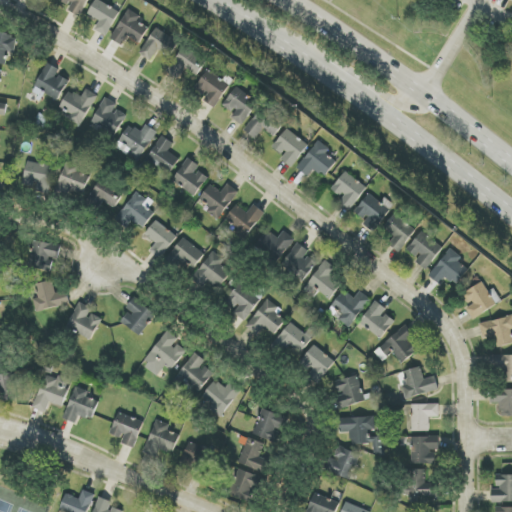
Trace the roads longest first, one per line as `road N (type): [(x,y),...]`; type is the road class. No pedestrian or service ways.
road 1 (residential): [(0,10),(184,120),(449,329),(463,367),(466,511)]
road 2 (residential): [(282,511),(315,444),(315,408),(78,236),(47,223),(0,220)]
road 3 (primary): [(511,164),(286,0)]
road 4 (residential): [(208,511),(0,430)]
road 5 (primary): [(346,85),(511,215)]
